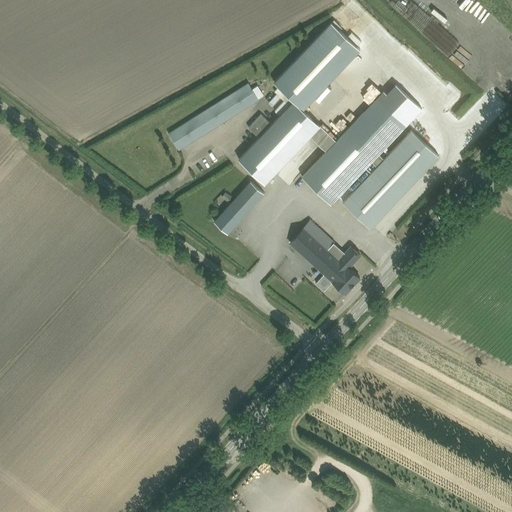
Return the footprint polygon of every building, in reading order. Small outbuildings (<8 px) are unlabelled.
[(439,16),(443,11),(431,0),(430,0),(424,8),(453,35),(456,32),(439,16)] [(332,21),(275,82),(296,102),(303,109),(361,49),(332,21)] [(352,32),(348,36),(358,46),(362,41),(352,32)] [(400,64),(405,72),(418,62),(413,54),(400,64)] [(169,132),(169,133),(179,150),(180,149),(178,146),(220,120),(222,123),(231,117),(229,114),(257,96),(259,99),(249,82),(248,82),(249,83),(170,133),(169,132)] [(285,100),(289,104),(293,100),(279,86),(275,91),(277,93),(281,96),(285,100)] [(281,96),(277,93),(269,102),(272,105),(281,96)] [(332,203),(372,161),(379,154),(407,125),(378,97),(337,140),(322,126),(312,137),(327,151),(303,175),(332,203)] [(280,115),(289,104),(285,100),(275,110),(280,115)] [(312,137),(322,126),(304,109),(303,109),(296,102),(241,160),(267,185),(312,137)] [(261,114),(249,127),(257,135),(270,122),(261,114)] [(412,129),(384,158),(379,154),(372,161),(377,166),(370,173),(343,201),(371,227),(439,155),(412,129)] [(252,206),(238,194),(214,221),(228,233),(252,206)] [(360,278),(360,277),(349,267),(361,254),(352,246),(345,253),(310,220),(290,241),(333,280),(346,292),(347,292),(346,292),(352,286),(354,283),(357,280),(359,277),(360,278)]
